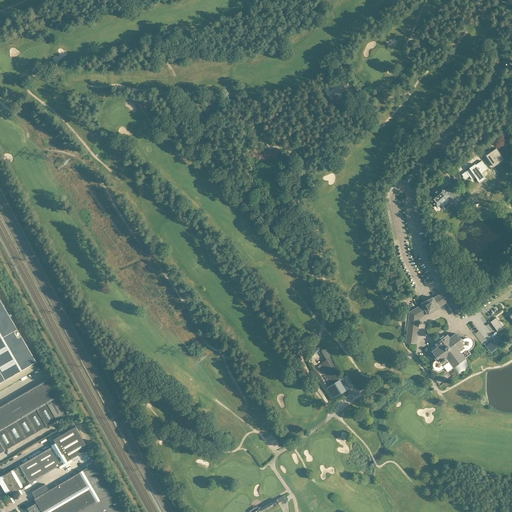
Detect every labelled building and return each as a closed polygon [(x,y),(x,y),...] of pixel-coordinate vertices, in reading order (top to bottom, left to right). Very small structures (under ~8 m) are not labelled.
[(340,83),(330,92),(335,98),(348,87),(345,84),(343,86),(340,83)] [(489,150),(482,155),(487,162),(489,160),(494,167),(504,160),(496,148),(491,152),(489,150)] [(470,169),(466,171),(471,180),(475,177),(477,180),(483,176),(481,173),(487,169),(482,161),(475,165),(475,164),(469,168),(470,169)] [(435,193),(430,198),(437,207),(449,196),(459,207),(463,211),(468,206),(467,202),(452,185),(447,190),(448,190),(446,192),(442,187),(438,191),(436,194),(435,193)] [(422,303),(422,304),(410,312),(406,342),(415,343),(418,317),(427,312),(428,314),(439,308),(438,306),(447,300),(456,315),(463,310),(450,288),(433,298),(433,297),(422,303)] [(0,300),(0,382),(34,362),(36,361),(16,328),(0,300)] [(497,317),(491,322),(498,331),(504,327),(497,317)] [(440,369),(441,369),(444,367),(448,371),(454,367),(455,369),(458,370),(460,370),(463,369),(465,367),(466,365),(467,363),(466,360),(465,358),(471,354),(467,349),(470,347),(471,345),(472,344),(472,342),(471,340),(470,339),(468,338),(466,338),(465,338),(465,339),(464,339),(463,340),(459,335),(458,336),(456,333),(450,338),(448,335),(445,337),(444,336),(438,340),(439,342),(436,344),(438,347),(432,351),(435,354),(433,355),(437,360),(435,361),(435,362),(434,362),(434,364),(434,366),(434,368),(436,369),(438,370),(440,369)] [(493,339),(485,345),(491,353),(499,347),(493,339)] [(323,363),(320,365),(332,384),(335,382),(343,378),(342,377),(341,375),(325,348),(324,350),(321,351),(326,360),(323,362),(323,363)] [(335,382),(325,388),(332,399),(342,393),(346,390),(354,386),(347,375),(343,378),(335,382)] [(0,429),(57,397),(47,379),(0,406),(0,429)] [(0,442),(5,450),(67,414),(57,397),(0,429),(0,442)] [(52,444),(51,445),(52,447),(62,464),(66,461),(88,449),(75,426),(53,439),(55,443),(52,444)] [(4,478),(2,479),(9,491),(8,492),(9,492),(10,494),(14,492),(29,483),(62,464),(52,447),(31,459),(19,465),(7,473),(2,475),(4,478)] [(48,490),(35,498),(34,499),(36,503),(41,511),(79,511),(114,492),(96,462),(76,473),(76,474),(48,490)] [(31,492),(35,498),(48,490),(45,484),(31,492)] [(125,511),(114,492),(79,511),(125,511)] [(266,511),(275,507),(279,506),(279,503),(277,500),(259,509),(256,511),(254,511),(266,511)] [(41,511),(36,503),(27,508),(29,511),(41,511)]
